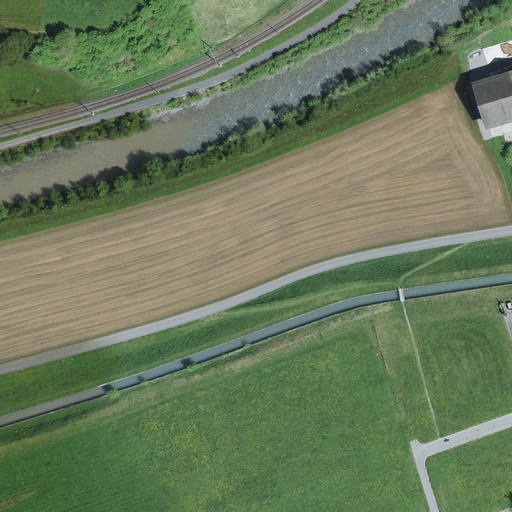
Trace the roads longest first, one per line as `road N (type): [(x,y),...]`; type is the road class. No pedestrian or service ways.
road 1 (unclassified): [(0,368),(170,322),(314,268),(511,230)]
road 2 (track): [(354,0),(245,67),(0,146)]
road 3 (track): [(484,234),(399,281),(170,322)]
road 4 (residential): [(511,420),(418,453),(434,511)]
